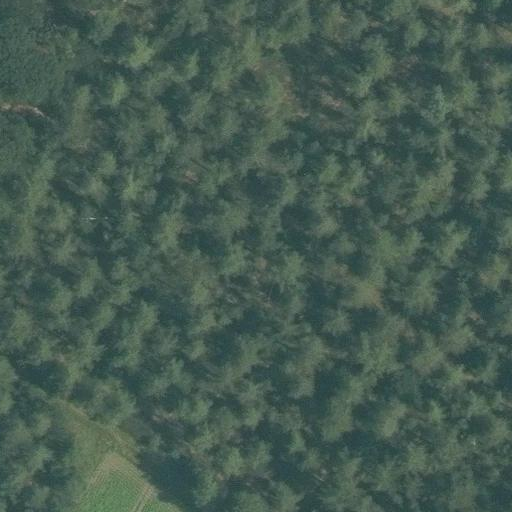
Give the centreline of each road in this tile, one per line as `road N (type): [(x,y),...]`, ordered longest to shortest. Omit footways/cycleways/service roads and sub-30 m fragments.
road 1 (track): [(0,91),(45,0),(470,0),(511,41)]
road 2 (track): [(293,511),(511,195)]
road 3 (track): [(205,511),(0,358)]
road 4 (track): [(511,413),(416,329)]
